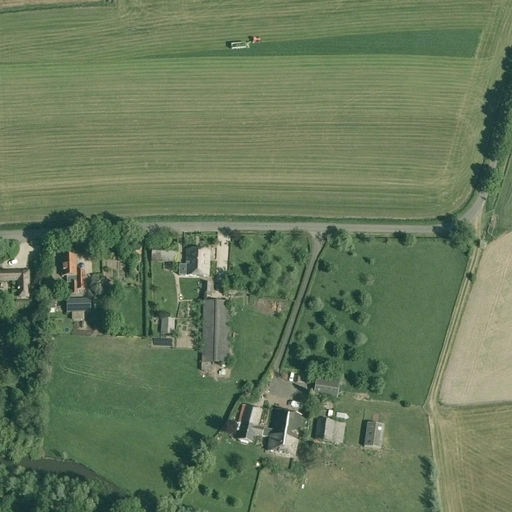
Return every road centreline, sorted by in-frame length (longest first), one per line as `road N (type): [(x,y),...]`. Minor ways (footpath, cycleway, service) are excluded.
road 1 (unclassified): [(0,236),(458,224),(484,195),(511,102)]
road 2 (track): [(468,216),(478,241),(432,405)]
